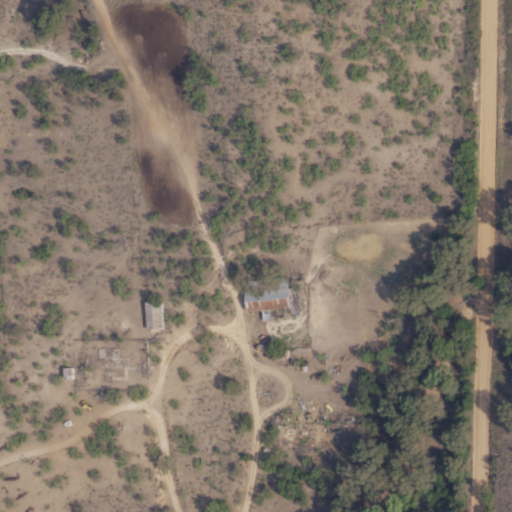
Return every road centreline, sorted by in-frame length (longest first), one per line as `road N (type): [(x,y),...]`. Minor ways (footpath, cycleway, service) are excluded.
road 1 (residential): [(274,503),(228,342),(207,321),(201,264),(129,76),(0,26)]
road 2 (residential): [(480,511),(490,0)]
road 3 (residential): [(485,302),(421,340),(372,476),(334,503),(274,503),(265,511)]
road 4 (residential): [(207,321),(145,363),(145,436),(166,511)]
